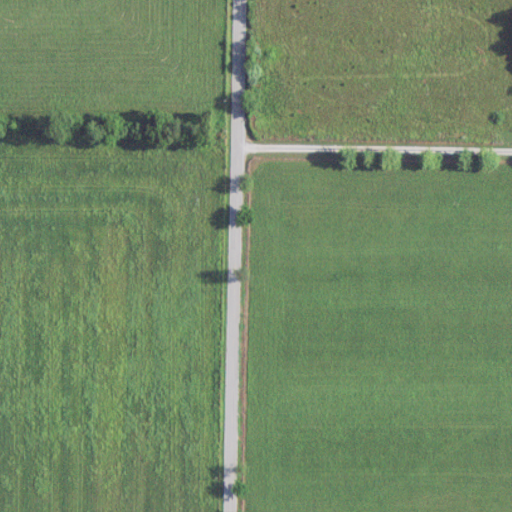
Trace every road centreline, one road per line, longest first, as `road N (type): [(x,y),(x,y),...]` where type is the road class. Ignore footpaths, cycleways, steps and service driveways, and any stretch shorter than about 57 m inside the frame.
road 1 (residential): [(247,0),(237,511)]
road 2 (residential): [(246,145),(511,148)]
